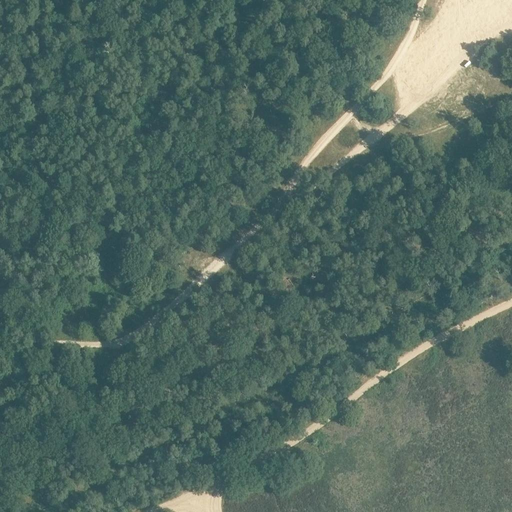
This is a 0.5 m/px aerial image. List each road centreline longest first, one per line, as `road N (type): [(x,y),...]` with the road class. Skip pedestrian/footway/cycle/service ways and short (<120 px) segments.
road 1 (track): [(0,298),(27,334),(49,344),(127,338),(346,158),(511,99)]
road 2 (track): [(511,302),(401,360),(300,436),(154,511)]
road 3 (track): [(422,0),(383,76),(321,139),(282,204)]
road 4 (track): [(346,158),(468,47),(511,24)]
